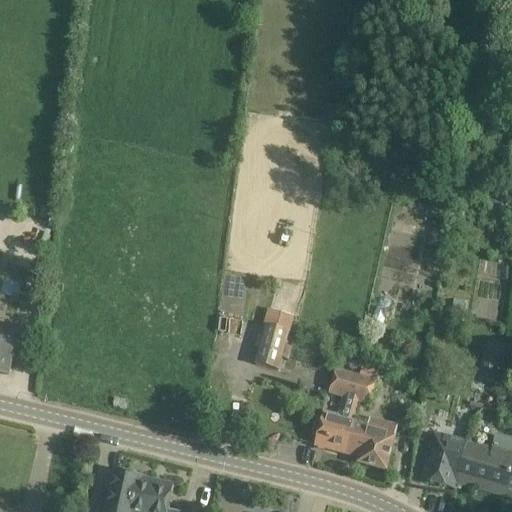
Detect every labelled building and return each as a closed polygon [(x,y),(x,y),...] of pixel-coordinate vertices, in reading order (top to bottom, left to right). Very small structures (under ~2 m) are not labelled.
[(475,179),(478,152),(459,150),(455,177),(475,179)] [(441,321),(459,325),(463,306),(444,302),(441,321)] [(271,312),(267,328),(255,368),(279,375),(283,361),(289,363),(293,349),(287,347),(290,335),(295,319),(271,312)] [(17,337),(0,333),(0,374),(7,376),(17,337)] [(511,400),(511,363),(494,362),(491,399),(511,400)] [(362,377),(355,403),(360,405),(370,408),(377,382),(380,372),(364,368),(361,377),(362,377)] [(356,423),(360,405),(355,403),(362,377),(361,377),(336,371),(329,396),(343,400),(338,419),(327,415),(324,426),(319,424),(315,427),(313,434),(315,438),(320,439),(317,449),(347,457),(356,423)] [(370,427),(356,423),(347,457),(362,461),(361,466),(388,474),(399,430),(371,422),(370,427)] [(457,486),(454,485),(468,440),(435,431),(421,482),(455,491),(457,486)] [(457,486),(511,501),(511,452),(468,440),(454,485),(457,486)] [(149,511),(153,496),(139,493),(141,481),(114,476),(106,511),(149,511)] [(153,496),(149,511),(168,511),(174,488),(141,481),(139,493),(153,496)]
